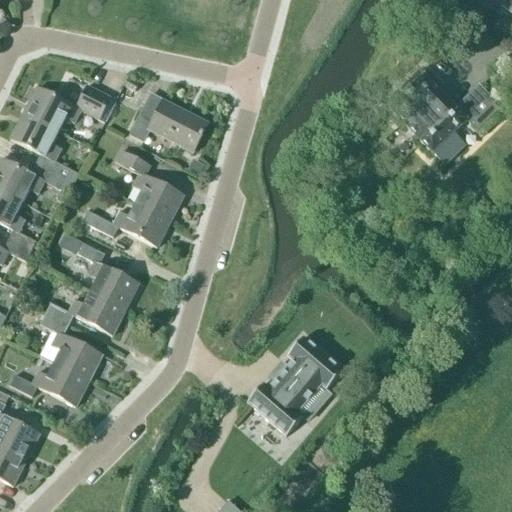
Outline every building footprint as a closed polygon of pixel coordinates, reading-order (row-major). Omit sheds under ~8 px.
[(460,6),(464,0),(446,0),(437,13),(449,22),(451,19),(474,35),(483,22),(460,6)] [(511,0),(474,0),(500,18),(503,15),(511,21),(511,0)] [(423,77),(388,111),(432,156),(432,155),(444,167),(464,148),(453,136),(466,123),(476,133),(499,110),(478,88),(455,110),(423,77)] [(127,81),(123,88),(134,94),(138,86),(127,81)] [(23,117),(58,135),(65,122),(74,127),(80,114),(98,123),(109,100),(87,89),(76,111),(36,91),(23,117)] [(192,155),(206,127),(162,104),(150,98),(129,138),(143,146),(149,133),(192,155)] [(51,148),(58,135),(23,117),(9,143),(48,162),(43,172),(73,187),(78,177),(72,174),(54,165),(61,152),(51,148)] [(134,207),(170,225),(183,199),(144,179),(149,169),(120,155),(114,165),(138,177),(132,190),(141,194),(134,207)] [(73,187),(43,172),(38,182),(0,162),(0,194),(22,206),(28,193),(37,198),(44,185),(62,194),(68,197),(73,187)] [(15,219),(22,206),(0,194),(0,227),(12,234),(7,243),(30,255),(35,245),(18,236),(24,223),(15,219)] [(156,251),(170,225),(134,207),(128,220),(119,215),(112,227),(88,214),(82,225),(112,241),(118,231),(156,251)] [(30,255),(7,243),(2,253),(0,251),(0,268),(1,269),(8,256),(25,265),(30,255)] [(89,295),(125,313),(138,287),(99,268),(104,258),(81,246),(76,257),(93,266),(87,278),(96,283),(89,295)] [(112,339),(125,313),(89,295),(83,308),(73,304),(67,316),(50,307),(45,318),(68,329),(73,319),(112,339)] [(63,339),(68,329),(45,318),(39,328),(51,334),(38,360),(52,368),(53,367),(88,385),(102,359),(63,339)] [(325,394),(342,374),(303,340),(286,360),(290,364),(267,391),(263,387),(246,406),(285,440),(302,421),(298,417),(321,390),(325,394)] [(75,410),(88,385),(53,367),(52,368),(46,379),(37,375),(31,387),(14,378),(8,389),(31,401),(36,391),(75,410)] [(0,450),(26,464),(39,438),(0,418),(0,417),(9,400),(0,396),(0,450)] [(0,483),(12,490),(26,464),(0,450),(0,483)]
